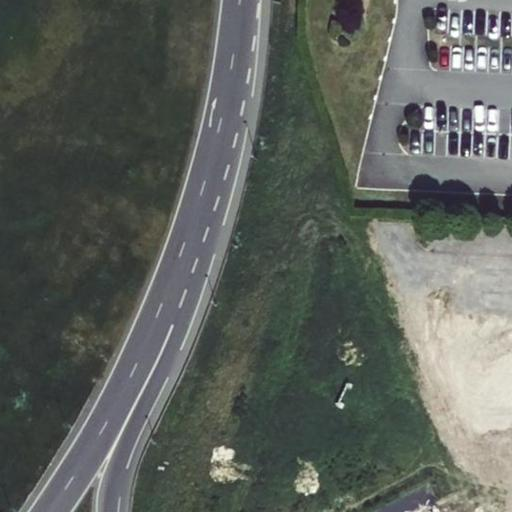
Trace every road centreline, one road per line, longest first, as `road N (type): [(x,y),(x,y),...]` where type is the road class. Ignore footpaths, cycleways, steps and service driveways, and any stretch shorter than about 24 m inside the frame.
road 1 (motorway): [(49,511),(130,376),(185,240)]
road 2 (motorway): [(108,511),(121,452),(188,307),(185,240)]
road 3 (motorway): [(185,240),(220,118),(239,0)]
